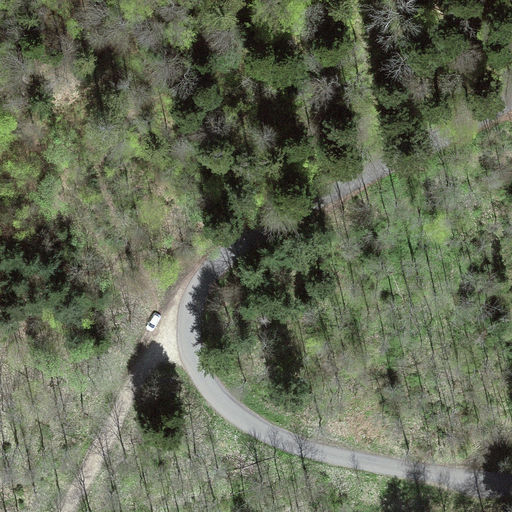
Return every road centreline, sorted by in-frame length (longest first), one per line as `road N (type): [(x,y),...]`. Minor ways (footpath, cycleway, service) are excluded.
road 1 (unclassified): [(511,100),(234,250),(204,278),(189,327),(205,380),(266,433),(334,455),(511,485)]
road 2 (track): [(64,511),(147,360),(191,308)]
